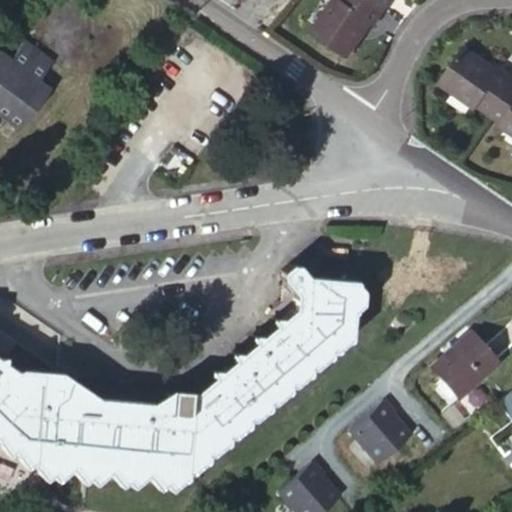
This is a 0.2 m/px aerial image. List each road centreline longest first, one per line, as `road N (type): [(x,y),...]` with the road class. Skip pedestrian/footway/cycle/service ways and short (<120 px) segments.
road 1 (residential): [(425,189),(340,193),(0,241)]
road 2 (residential): [(198,0),(364,128)]
road 3 (residential): [(364,128),(421,26),(437,10),(470,0)]
road 4 (residential): [(400,369),(324,440),(331,466),(345,479)]
road 5 (residential): [(511,274),(400,369)]
